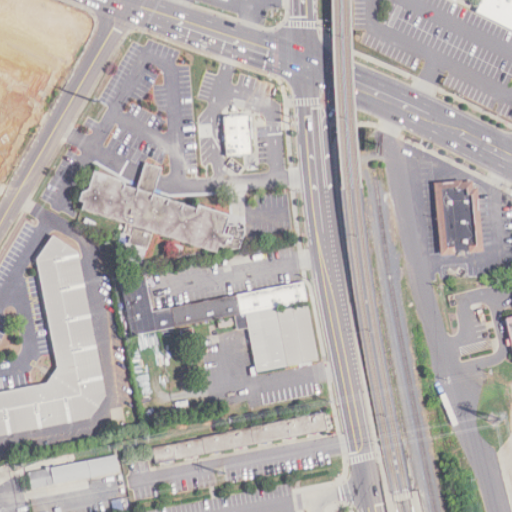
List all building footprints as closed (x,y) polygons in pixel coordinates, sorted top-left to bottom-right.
[(511,0),(480,0),(474,12),(511,31),(511,0)] [(224,155),(251,154),(250,115),(222,116),(224,155)] [(153,193),(161,167),(144,162),(137,185),(92,170),(86,189),(79,191),(77,200),(82,202),(79,210),(126,223),(121,233),(130,236),(128,242),(146,249),(153,233),(216,252),(217,246),(222,247),(225,242),(229,243),(232,235),(223,232),(229,215),(195,204),(195,208),(153,193)] [(437,254),(479,252),(476,180),(434,181),(437,254)] [(0,391),(0,434),(88,421),(102,399),(80,255),(50,236),(36,257),(54,370),(45,385),(0,391)] [(247,329),(254,371),(315,362),(303,285),(150,308),(146,276),(120,280),(128,335),(234,319),(235,331),(247,329)] [(511,362),(511,314),(503,316),(511,362)] [(150,445),(154,463),(325,432),(322,414),(150,445)] [(30,488),(119,472),(116,455),(27,471),(30,488)]
